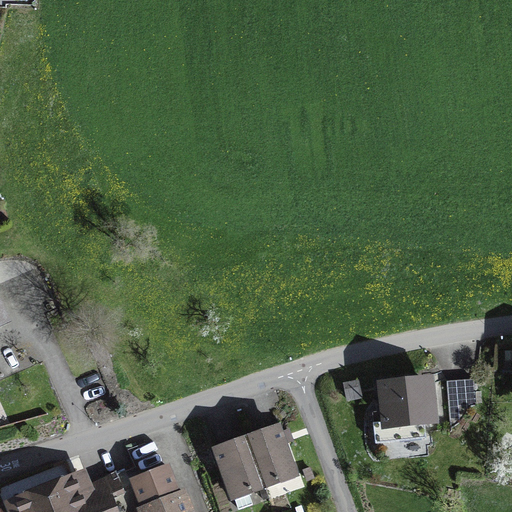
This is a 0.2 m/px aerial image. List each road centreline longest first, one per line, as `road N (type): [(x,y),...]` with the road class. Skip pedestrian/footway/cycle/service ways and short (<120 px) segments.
road 1 (unclassified): [(302,376),(0,476)]
road 2 (unclassified): [(511,329),(410,345),(302,376)]
road 3 (unknown): [(80,449),(45,346),(0,346)]
road 4 (residential): [(345,511),(302,376)]
